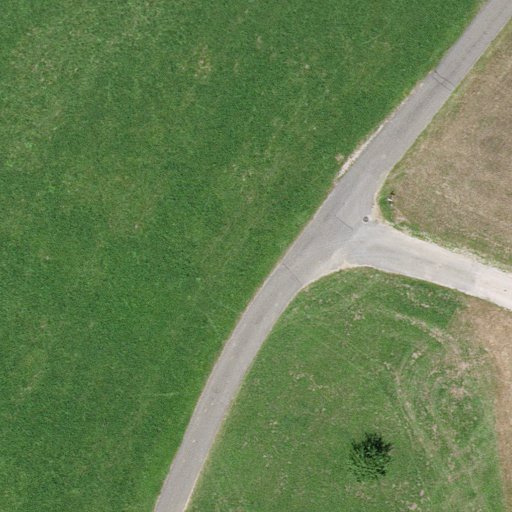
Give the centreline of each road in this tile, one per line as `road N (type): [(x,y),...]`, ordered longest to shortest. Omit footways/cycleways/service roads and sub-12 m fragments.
road 1 (unclassified): [(500,0),(243,339),(168,511)]
road 2 (track): [(318,242),(511,300)]
